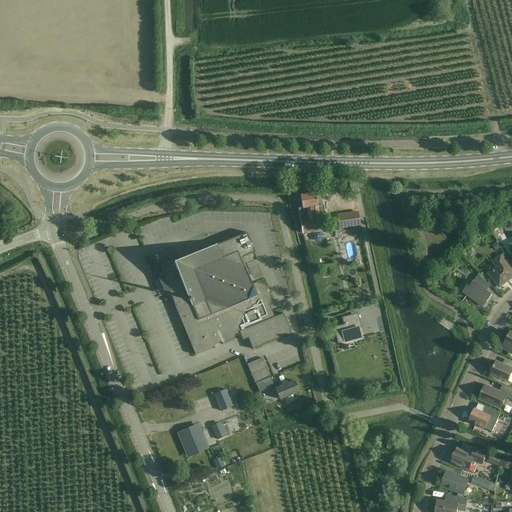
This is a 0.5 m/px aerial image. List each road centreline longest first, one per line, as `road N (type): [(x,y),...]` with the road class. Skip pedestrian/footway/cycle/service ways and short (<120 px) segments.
road 1 (secondary): [(168,511),(57,230)]
road 2 (residential): [(422,511),(430,469),(511,300)]
road 3 (secondary): [(294,162),(511,160)]
road 4 (secondary): [(90,165),(294,162)]
road 5 (unclassified): [(166,154),(166,0)]
road 6 (secondary): [(294,162),(166,154)]
